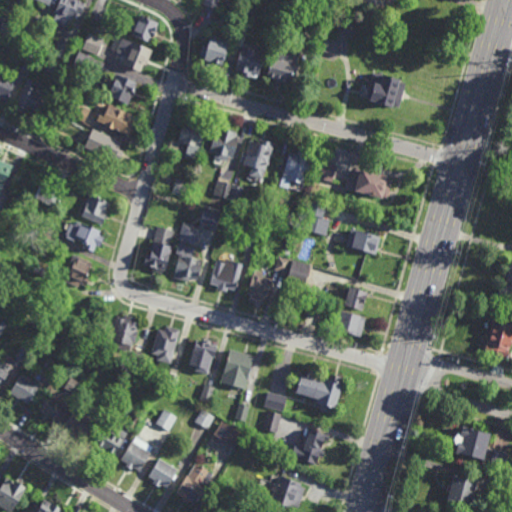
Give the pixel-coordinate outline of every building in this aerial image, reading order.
[(82,14),(81,14),(80,16),(76,14),(72,24),(70,23),(68,28),(53,22),(57,13),(54,12),(59,0),(79,0),(82,1),(87,4),(82,14)] [(219,0),(217,9),(202,4),(203,0),(219,0)] [(101,24),(88,18),(95,3),(108,9),(101,24)] [(249,12),(248,14),(253,15),(248,30),(235,26),(240,11),(242,11),(242,10),(249,12)] [(7,35),(0,32),(0,15),(1,13),(5,15),(4,18),(12,21),(7,35)] [(155,27),(156,28),(151,38),(149,43),(131,35),(135,26),(134,25),(135,22),(137,23),(140,15),(157,23),(155,27)] [(353,38),(338,33),(342,18),(357,22),(353,38)] [(99,55),(82,49),(88,33),(105,39),(99,55)] [(36,46),(28,43),(32,34),(40,37),(36,46)] [(221,38),(227,39),(226,43),(228,44),(222,66),(210,63),(209,66),(203,65),(204,61),(203,60),(203,59),(199,58),(203,45),(207,46),(209,39),(211,39),(212,35),(217,36),(217,35),(221,36),(221,38)] [(146,65),(143,64),(140,72),(120,64),(120,63),(118,62),(121,55),(115,53),(121,38),(152,50),(146,65)] [(65,60),(53,54),(59,40),(71,45),(65,60)] [(263,66),(262,66),(259,76),(257,75),(257,78),(250,77),(249,78),(241,76),(242,72),(234,70),(240,46),(265,52),(262,62),(263,63),(263,66)] [(31,64),(22,60),(27,48),(36,52),(31,64)] [(296,72),(293,71),(290,82),(280,79),(279,81),(266,78),(273,49),(299,55),(297,65),(298,65),(296,72)] [(90,73),(74,66),(80,52),(96,59),(90,73)] [(58,76),(47,71),(52,58),(64,63),(58,76)] [(399,75),(398,79),(406,81),(403,92),(406,92),(403,101),(400,100),(398,107),(391,105),(391,107),(375,102),(375,101),(368,99),(368,96),(360,94),(363,83),(368,85),(371,73),(380,75),(381,70),(399,75)] [(130,104),(121,100),(120,102),(112,99),(112,98),(109,97),(112,90),(111,90),(114,83),(112,82),(115,74),(138,84),(130,104)] [(0,75),(10,79),(11,77),(18,80),(11,98),(10,98),(7,104),(0,101),(0,75)] [(39,112),(36,111),(36,112),(29,109),(27,113),(15,108),(26,79),(34,82),(32,88),(46,94),(39,112)] [(86,121),(71,114),(76,100),(92,107),(86,121)] [(136,116),(127,134),(97,120),(102,109),(106,111),(109,104),(136,116)] [(198,125),(206,127),(197,159),(184,156),(187,143),(177,141),(182,120),(190,122),(192,117),(199,119),(198,125)] [(236,135),(238,136),(232,157),(228,156),(227,160),(214,156),(215,152),(209,150),(214,130),(217,131),(218,125),(237,130),(236,135)] [(122,140),(120,144),(125,146),(118,162),(86,147),(92,134),(96,136),(100,130),(122,140)] [(274,141),(268,164),(267,164),(264,178),(259,177),(259,180),(250,178),(251,175),(248,174),(250,165),(243,163),(249,139),(258,141),(259,137),(274,141)] [(304,183),(290,179),(287,191),(278,188),(290,147),(312,154),(304,183)] [(0,195),(0,157),(14,164),(0,195)] [(332,182),(314,177),(319,161),(337,166),(332,182)] [(380,171),(387,173),(386,177),(391,178),(390,182),(392,183),(390,188),(389,188),(388,190),(390,190),(388,198),(381,196),(381,197),(345,187),(348,176),(353,178),(356,168),(359,168),(360,165),(368,168),(370,161),(382,164),(380,171)] [(56,188),(63,191),(57,207),(37,199),(43,183),(48,185),(51,179),(58,182),(56,188)] [(240,199),(236,198),(235,201),(230,200),(230,197),(228,197),(227,199),(213,195),(217,179),(243,186),(240,199)] [(188,197),(176,194),(179,181),(191,184),(188,197)] [(112,205),(109,213),(111,214),(108,219),(104,217),(101,224),(81,215),(86,204),(87,205),(92,194),(109,202),(108,203),(112,205)] [(273,214),(265,211),(269,197),(278,199),(273,214)] [(325,236),(301,229),(310,199),(326,203),(322,217),(330,219),(325,236)] [(214,232),(200,228),(198,235),(200,235),(198,241),(197,240),(196,245),(185,242),(185,244),(194,247),(192,256),(197,257),(196,258),(203,260),(198,280),(189,277),(188,282),(173,278),(174,272),(173,272),(178,254),(175,253),(179,239),(177,239),(182,221),(199,226),(203,210),(219,215),(214,232)] [(43,235),(25,227),(30,214),(49,222),(43,235)] [(102,231),(100,235),(104,236),(100,246),(96,244),(93,252),(86,249),(88,244),(76,239),(75,241),(66,237),(68,234),(67,233),(69,229),(65,227),(67,221),(71,223),(73,219),(102,231)] [(165,270),(162,269),(161,274),(151,271),(152,268),(142,265),(146,252),(149,253),(157,225),(174,231),(170,245),(172,246),(165,270)] [(376,254),(347,246),(347,244),(346,244),(350,228),(380,236),(376,254)] [(252,254),(243,252),(248,233),(256,235),(252,254)] [(289,259),(291,259),(287,273),(274,269),(278,255),(283,256),(285,249),(291,251),(289,259)] [(238,282),(237,281),(235,290),(227,288),(226,292),(216,289),(217,285),(210,283),(216,260),(217,261),(219,254),(243,261),(238,282)] [(45,277),(23,267),(28,255),(50,264),(45,277)] [(511,257),(511,300),(509,300),(510,296),(499,293),(508,257),(511,257)] [(91,263),(90,265),(93,266),(92,267),(95,268),(93,271),(89,269),(85,278),(89,279),(86,285),(82,282),(79,287),(66,281),(76,259),(79,261),(80,258),(91,263)] [(309,277),(307,276),(305,285),(287,281),(292,259),(310,263),(310,265),(312,265),(309,277)] [(261,275),(272,278),(271,283),(273,283),(272,289),(269,288),(266,299),(264,298),(263,303),(261,302),(260,306),(258,306),(258,308),(256,307),(256,306),(254,305),(255,301),(248,299),(249,294),(247,293),(252,273),(254,274),(255,270),(262,272),(261,275)] [(363,309),(343,304),(348,285),(368,290),(363,309)] [(318,318),(306,314),(310,300),(322,303),(318,318)] [(360,337),(335,330),(341,309),(366,316),(360,337)] [(133,320),(138,322),(136,331),(137,331),(133,342),(132,345),(131,345),(128,352),(116,349),(110,347),(112,340),(110,339),(116,316),(122,318),(123,313),(134,316),(133,320)] [(511,338),(507,358),(484,352),(493,313),(511,316),(511,338)] [(2,335),(0,333),(0,315),(1,314),(11,321),(2,335)] [(170,364),(156,360),(157,355),(150,353),(157,328),(164,330),(165,325),(179,329),(170,364)] [(205,339),(217,342),(217,345),(218,345),(214,358),(212,357),(207,375),(194,371),(195,366),(188,364),(195,339),(202,341),(202,339),(205,339)] [(23,363),(15,358),(21,348),(29,352),(23,363)] [(244,390),(220,383),(229,349),(254,356),(244,390)] [(142,365),(127,361),(130,350),(145,354),(142,365)] [(2,387),(0,385),(0,360),(5,363),(3,366),(11,371),(2,387)] [(51,380),(42,374),(50,363),(58,368),(51,380)] [(29,404),(22,400),(20,404),(14,401),(17,396),(9,392),(21,372),(41,385),(29,404)] [(176,388),(167,386),(169,374),(179,376),(176,388)] [(322,380),(323,376),(331,378),(332,374),(340,377),(339,380),(344,382),(336,409),(331,408),(330,414),(318,410),(320,405),(316,404),(317,399),(296,392),(301,374),(322,380)] [(79,396),(65,388),(71,377),(86,385),(79,396)] [(211,403),(199,400),(204,384),(215,387),(211,403)] [(283,411),(264,406),(268,391),(287,396),(283,411)] [(57,422),(48,416),(47,419),(43,417),(44,415),(38,411),(48,395),(67,405),(57,422)] [(245,421),(235,418),(240,403),(250,406),(245,421)] [(107,414),(101,424),(94,420),(92,424),(93,425),(85,438),(65,426),(76,407),(87,413),(92,405),(107,414)] [(168,431),(155,423),(164,409),(177,417),(168,431)] [(208,430),(194,422),(201,409),(215,417),(208,430)] [(134,430),(120,422),(126,411),(140,418),(134,430)] [(262,429),(276,433),(281,415),(267,411),(262,429)] [(283,434),(270,431),(274,412),(288,416),(283,434)] [(236,448),(213,435),(221,421),(244,435),(236,448)] [(482,460),(455,452),(458,442),(457,442),(456,442),(454,442),(453,440),(453,438),(453,437),(455,434),(457,432),(459,433),(459,435),(460,434),(463,424),(490,432),(482,460)] [(103,429),(104,428),(114,434),(118,428),(122,430),(123,429),(125,430),(124,432),(127,433),(113,456),(106,451),(105,453),(101,450),(102,449),(90,442),(99,427),(103,429)] [(330,442),(323,440),(320,450),(327,451),(323,462),(317,460),(316,465),(291,457),(296,442),(305,445),(310,429),(332,435),(330,442)] [(153,446),(149,452),(151,453),(139,473),(132,468),(131,470),(125,467),(126,464),(119,460),(131,441),(132,442),(136,436),(153,446)] [(504,469),(489,465),(493,450),(508,454),(504,469)] [(174,480),(172,479),(167,489),(161,485),(159,488),(151,483),(153,480),(148,477),(159,458),(178,469),(175,474),(176,476),(174,480)] [(201,484),(205,487),(194,505),(181,496),(176,493),(186,476),(187,476),(195,464),(209,472),(201,484)] [(299,507),(294,505),(293,509),(271,501),(280,475),(301,482),(300,485),(306,487),(299,507)] [(472,495),(477,497),(474,507),(447,500),(453,475),(476,480),(472,495)] [(506,496),(491,492),(495,478),(509,483),(506,496)] [(13,484),(15,480),(30,489),(16,511),(10,511),(0,505),(0,487),(5,479),(13,484)] [(66,511),(39,511),(40,511),(40,510),(44,503),(46,504),(48,501),(66,511)] [(255,511),(239,511),(244,501),(258,506),(255,511)]
